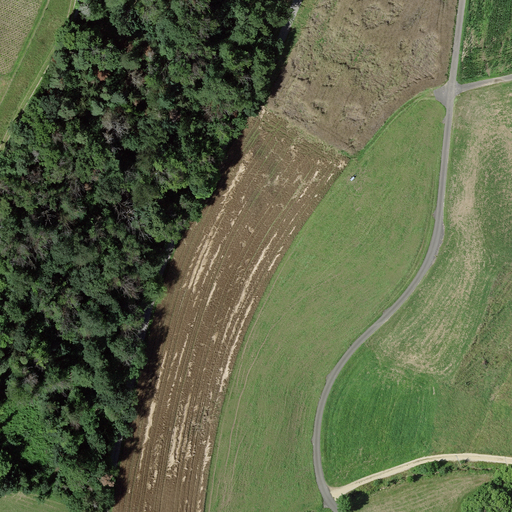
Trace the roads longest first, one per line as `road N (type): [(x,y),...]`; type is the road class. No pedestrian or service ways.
road 1 (unclassified): [(105,511),(163,260),(298,0)]
road 2 (unclassified): [(453,89),(437,239),(426,270),(343,363),(324,399),(318,472),(340,511)]
road 3 (track): [(79,0),(0,175)]
